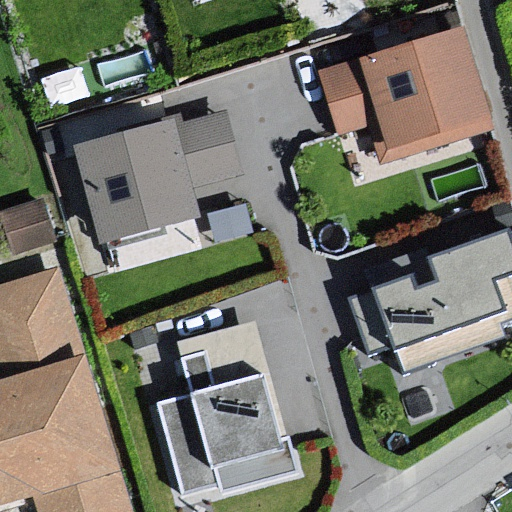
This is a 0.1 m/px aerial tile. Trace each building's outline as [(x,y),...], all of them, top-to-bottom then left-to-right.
[(463,26),(319,68),(338,132),(369,123),(381,162),(494,129),(463,26)] [(175,116),(73,143),(98,241),(249,202),(226,115),(178,127),(175,116)] [(41,198),(0,210),(0,250),(2,258),(54,243),(41,198)] [(425,248),(362,271),(368,288),(348,295),(370,354),(392,346),(402,374),(507,336),(500,317),(511,312),(511,227),(511,224),(427,255),(425,248)] [(131,511),(59,269),(0,286),(0,502),(34,492),(40,511),(131,511)] [(250,322),(177,342),(190,390),(155,400),(183,502),(292,472),(250,322)]
